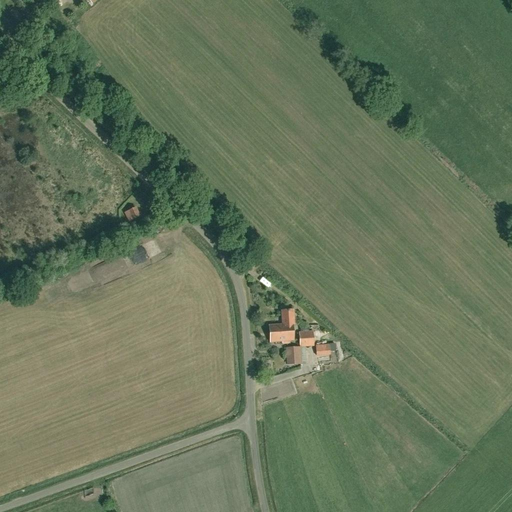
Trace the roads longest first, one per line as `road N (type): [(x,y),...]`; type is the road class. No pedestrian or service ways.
road 1 (unclassified): [(252,420),(243,308),(227,261),(184,208),(56,88),(0,14)]
road 2 (unclassified): [(0,506),(252,420)]
